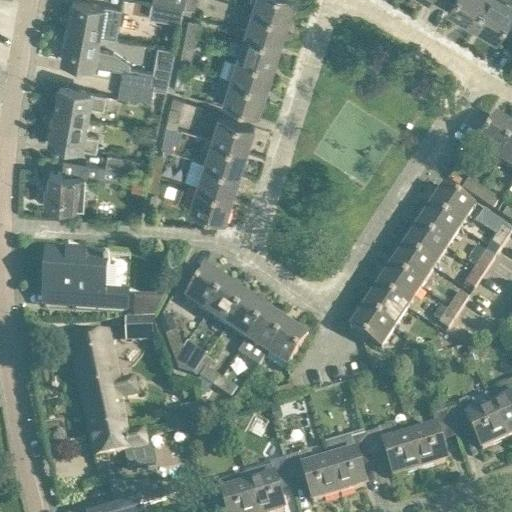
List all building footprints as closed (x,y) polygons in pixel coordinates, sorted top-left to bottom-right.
[(122,8),(77,0),(72,0),(67,31),(100,36),(117,39),(119,24),(122,8)] [(195,8),(196,0),(186,0),(185,6),(195,8)] [(255,0),(253,9),(288,20),(294,0),(255,0)] [(472,25),(486,0),(453,0),(448,8),(468,20),(467,22),(472,25)] [(511,5),(503,0),(486,0),(472,25),(476,27),(477,25),(497,37),(503,27),(511,32),(511,31),(511,5)] [(181,23),(185,6),(153,1),(150,16),(181,23)] [(281,43),(288,20),(253,9),(245,32),(281,43)] [(189,18),(185,37),(196,39),(200,20),(189,18)] [(100,36),(67,31),(62,58),(123,69),(124,67),(129,68),(130,64),(114,53),(97,50),(100,36)] [(274,66),(281,43),(245,32),(238,55),(274,66)] [(192,58),(196,39),(185,37),(181,55),(192,58)] [(266,89),(274,66),(238,55),(231,78),(266,89)] [(124,67),(123,69),(121,83),(153,88),(156,72),(129,68),(124,67)] [(178,67),(175,85),(186,87),(190,69),(178,67)] [(259,112),(266,89),(231,78),(223,101),(259,112)] [(151,102),(153,88),(121,83),(119,96),(151,102)] [(106,94),(60,86),(58,94),(56,94),(55,98),(57,99),(54,115),(86,120),(89,106),(104,108),(106,94)] [(172,97),(167,125),(177,127),(183,100),(172,97)] [(84,134),(86,120),(54,115),(50,141),(56,142),(55,144),(97,151),(100,136),(84,134)] [(219,115),(212,138),(247,149),(255,126),(219,115)] [(500,164),(511,142),(511,128),(497,120),(478,152),(500,164)] [(174,145),(177,127),(167,125),(163,143),(174,145)] [(240,173),(247,149),(212,138),(204,162),(240,173)] [(511,171),(511,142),(500,164),(511,171)] [(154,152),(150,171),(161,173),(165,155),(154,152)] [(108,154),(106,166),(125,170),(135,172),(137,159),(108,154)] [(233,196),(240,173),(204,162),(197,185),(233,196)] [(124,179),(125,170),(106,166),(98,165),(97,178),(124,179)] [(62,175),(63,171),(50,170),(49,183),(46,183),(45,205),(83,207),(85,177),(62,175)] [(157,191),(161,173),(150,171),(146,189),(157,191)] [(479,202),(485,193),(470,183),(463,192),(479,202)] [(225,219),(233,196),(197,185),(190,208),(225,219)] [(462,231),(475,210),(444,190),(431,210),(462,231)] [(500,203),(485,193),(479,202),(494,213),(500,203)] [(511,209),(509,208),(503,217),(511,222),(511,209)] [(462,231),(431,210),(418,231),(449,251),(462,231)] [(502,251),(511,235),(511,234),(503,229),(493,244),(502,251)] [(435,271),(449,251),(418,231),(404,251),(435,271)] [(435,271),(404,251),(391,271),(422,291),(435,271)] [(47,254),(45,294),(76,296),(75,309),(127,312),(128,294),(105,293),(107,269),(110,269),(110,264),(107,264),(107,258),(47,254)] [(485,276),(496,260),(486,254),(476,269),(485,276)] [(485,276),(476,269),(466,285),(475,291),(485,276)] [(422,291),(391,271),(378,291),(409,312),(422,291)] [(207,317),(228,285),(208,272),(201,282),(191,275),(176,296),(207,317)] [(227,330),(248,299),(228,285),(207,317),(227,330)] [(396,332),(409,312),(378,291),(364,311),(396,332)] [(459,316),(469,300),(460,294),(450,309),(459,316)] [(247,343),(268,312),(248,299),(227,330),(247,343)] [(134,307),(133,317),(154,318),(160,308),(134,307)] [(449,331),(459,316),(450,309),(440,325),(449,331)] [(396,332),(364,311),(351,332),(382,352),(396,332)] [(268,357),(288,326),(268,312),(247,343),(268,357)] [(153,320),(126,321),(127,345),(154,344),(153,320)] [(308,339),(288,326),(268,357),(288,370),(308,339)] [(176,333),(166,337),(173,354),(183,350),(176,333)] [(108,334),(71,342),(91,438),(126,430),(119,401),(139,397),(135,380),(119,383),(108,334)] [(439,345),(421,350),(424,360),(442,355),(439,345)] [(190,368),(183,350),(173,354),(179,372),(190,368)] [(424,360),(421,350),(404,355),(407,365),(424,360)] [(217,390),(223,381),(207,371),(202,379),(217,390)] [(238,391),(223,381),(217,390),(233,400),(238,391)] [(511,383),(511,384),(500,389),(506,403),(492,409),(507,441),(511,438),(511,383)] [(296,398),(293,388),(276,393),(279,403),(296,398)] [(507,441),(492,409),(487,397),(474,403),(469,400),(461,404),(462,408),(448,413),(455,433),(471,428),(482,452),(507,441)] [(440,438),(455,433),(448,413),(434,418),(437,431),(410,439),(420,472),(448,464),(440,438)] [(171,421),(166,422),(169,437),(185,433),(185,431),(171,421)] [(420,472),(410,439),(398,443),(394,427),(379,431),(379,433),(366,437),(373,459),(386,455),(394,480),(420,472)] [(151,463),(148,450),(144,432),(127,436),(126,430),(91,438),(95,461),(128,454),(130,467),(151,463)] [(359,463),(373,459),(366,437),(352,441),(356,454),(329,462),(339,496),(367,488),(359,463)] [(339,496),(329,462),(315,466),(312,453),(285,460),(292,483),(305,479),(313,504),(339,496)] [(285,511),(278,487),(292,483),(285,460),(271,464),(275,478),(249,485),(256,511),(285,511)] [(256,511),(249,485),(248,486),(246,478),(220,486),(219,480),(203,485),(210,507),(224,503),(226,511),(256,511)] [(151,506),(162,502),(167,501),(167,497),(183,497),(183,488),(158,487),(109,485),(116,507),(99,511),(144,511),(141,500),(148,498),(151,506)]
